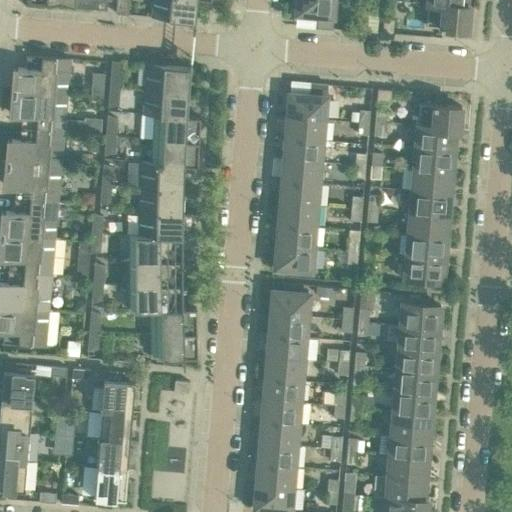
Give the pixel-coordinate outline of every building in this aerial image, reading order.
[(128,0),(116,0),(116,13),(128,14),(128,0)] [(195,21),(196,0),(152,0),(151,16),(195,21)] [(331,27),(333,0),(297,0),(296,12),(317,14),(316,26),(331,27)] [(378,9),(378,0),(368,0),(368,8),(378,9)] [(470,4),(466,4),(466,5),(428,2),(426,25),(468,28),(470,4)] [(382,32),(392,33),(393,19),(383,18),(382,32)] [(13,65),(16,90),(67,94),(70,58),(26,54),(25,66),(13,65)] [(109,85),(119,86),(121,87),(124,61),(112,60),(109,85)] [(146,63),(144,88),(188,91),(190,67),(146,63)] [(105,72),(93,71),(91,95),(103,96),(105,72)] [(290,92),(288,115),(324,118),(327,83),(311,82),(310,94),(290,92)] [(118,104),(119,86),(109,85),(108,105),(118,104)] [(187,115),(188,91),(144,88),(143,114),(154,114),(187,116),(187,115)] [(376,100),(390,101),(391,89),(377,88),(376,100)] [(64,130),(67,94),(16,90),(9,114),(21,115),(20,126),(64,130)] [(419,102),(417,125),(455,128),(455,129),(459,130),(461,106),(419,102)] [(376,108),(375,121),(385,122),(386,109),(376,108)] [(359,109),(358,121),(368,122),(369,110),(359,109)] [(107,114),(105,134),(115,135),(117,117),(107,114)] [(200,116),(187,115),(187,116),(154,114),(152,138),(193,140),(194,133),(199,133),(200,116)] [(322,140),(324,118),(288,115),(286,136),(322,140)] [(367,134),(368,122),(358,121),(357,133),(367,134)] [(383,135),(385,122),(375,121),(373,134),(383,135)] [(453,150),(455,129),(455,128),(417,125),(415,146),(453,150)] [(61,166),(64,130),(20,126),(19,137),(6,136),(10,162),(61,166)] [(114,152),(115,135),(105,134),(104,154),(114,152)] [(320,161),(322,140),(286,136),(284,158),(320,161)] [(193,147),(193,140),(152,138),(151,161),(151,162),(184,164),(197,165),(198,147),(193,147)] [(452,171),(453,150),(415,146),(413,168),(452,171)] [(372,151),(371,164),(381,165),(382,152),(372,151)] [(356,152),(355,164),(365,165),(366,153),(356,152)] [(318,183),(320,161),(284,158),(282,179),(318,183)] [(183,188),(184,164),(151,162),(151,161),(140,161),(139,186),(183,188)] [(58,202),(61,166),(10,162),(2,186),(15,187),(14,198),(58,202)] [(103,163),(101,183),(111,184),(113,167),(104,164),(104,163),(103,163)] [(364,177),(365,165),(355,164),(353,176),(364,177)] [(380,178),(381,165),(371,164),(370,177),(380,178)] [(450,193),(452,171),(413,168),(412,189),(450,193)] [(316,204),(318,183),(282,179),(280,201),(316,204)] [(110,201),(111,184),(101,183),(99,203),(110,201)] [(182,212),(183,188),(139,186),(138,211),(182,212)] [(448,214),(450,193),(412,189),(410,211),(448,214)] [(368,194),(367,207),(377,208),(378,195),(368,194)] [(352,195),(351,207),(361,208),(362,196),(352,195)] [(55,238),(58,202),(14,198),(13,209),(0,208),(4,233),(55,238)] [(314,226),(316,204),(280,201),(278,223),(314,226)] [(360,220),(361,208),(351,207),(350,219),(360,220)] [(376,221),(377,208),(367,207),(366,220),(376,221)] [(182,236),(182,212),(138,211),(138,234),(138,235),(182,236)] [(446,236),(448,214),(410,211),(408,232),(446,236)] [(102,215),(93,212),(91,232),(100,233),(102,215)] [(313,247),(314,226),(278,223),(277,244),(313,247)] [(98,250),(100,233),(91,232),(89,251),(95,250),(98,250)] [(444,257),(446,236),(408,232),(406,254),(444,257)] [(52,274),(55,238),(4,233),(0,245),(0,257),(9,258),(8,270),(52,274)] [(182,239),(182,236),(138,235),(138,234),(129,234),(129,260),(182,260),(182,253),(172,250),(176,236),(181,236),(181,239),(182,239)] [(348,238),(347,250),(357,251),(358,239),(348,238)] [(365,238),(364,250),(374,251),(375,238),(365,238)] [(311,270),(313,247),(277,244),(275,267),(311,270)] [(356,263),(357,251),(347,250),(346,262),(356,263)] [(372,264),(374,251),(364,250),(362,263),(372,264)] [(442,280),(444,257),(406,254),(404,277),(442,280)] [(182,263),(182,260),(129,260),(129,284),(182,284),(182,277),(172,274),(176,260),(181,260),(181,263),(182,263)] [(94,261),(93,281),(103,282),(104,265),(94,261)] [(0,305),(49,310),(52,274),(8,270),(7,281),(0,280),(0,305)] [(101,299),(103,282),(93,281),(91,301),(92,301),(101,299)] [(182,287),(182,284),(129,284),(129,309),(150,309),(150,308),(182,308),(182,307),(182,301),(173,299),(176,284),(181,284),(181,286),(182,287)] [(273,289),(271,312),(307,315),(309,292),(273,289)] [(402,301),(400,324),(438,327),(440,305),(402,301)] [(46,346),(49,310),(0,305),(0,329),(2,330),(1,342),(46,346)] [(342,306),(341,318),(352,319),(353,307),(342,306)] [(196,307),(182,307),(182,308),(150,308),(150,309),(150,333),(191,331),(191,324),(196,324),(196,307)] [(359,308),(358,320),(368,321),(369,308),(359,308)] [(90,310),(89,330),(99,330),(100,313),(90,310)] [(305,336),(307,315),(271,312),(269,333),(305,336)] [(351,331),(352,319),(341,318),(340,330),(351,331)] [(366,334),(368,321),(358,320),(356,333),(366,334)] [(436,349),(438,327),(400,324),(398,346),(436,349)] [(97,348),(99,330),(89,330),(87,349),(97,348)] [(192,338),(191,331),(150,333),(151,358),(183,356),(183,366),(184,366),(184,356),(197,356),(197,338),(192,338)] [(303,358),(305,336),(269,333),(267,355),(303,358)] [(434,370),(436,349),(398,346),(396,367),(434,370)] [(339,349),(338,361),(348,362),(349,350),(339,349)] [(355,351),(354,364),(364,364),(365,352),(355,351)] [(301,379),(303,358),(267,355),(265,376),(301,379)] [(347,374),(348,362),(338,361),(337,373),(347,374)] [(363,377),(364,364),(354,364),(353,376),(363,377)] [(66,366),(50,365),(49,374),(66,376),(66,366)] [(89,368),(72,367),(72,376),(88,378),(89,368)] [(433,392),(434,370),(396,367),(395,389),(433,392)] [(3,370),(0,400),(31,403),(34,373),(30,373),(30,369),(18,368),(18,371),(3,370)] [(94,386),(93,408),(101,408),(132,411),(134,381),(119,380),(120,377),(108,376),(108,379),(103,379),(103,387),(94,386)] [(299,401),(301,379),(265,376),(264,398),(299,401)] [(189,381),(174,379),(173,391),(188,392),(189,381)] [(431,413),(433,392),(395,389),(393,410),(431,413)] [(335,392),(334,404),(344,405),(345,393),(335,392)] [(351,394),(350,407),(360,407),(361,395),(351,394)] [(298,422),(299,401),(264,398),(262,419),(298,422)] [(0,428),(29,431),(31,403),(0,400),(0,403),(0,428)] [(343,417),(344,405),(334,404),(333,416),(343,417)] [(359,420),(360,407),(350,407),(349,419),(359,420)] [(129,440),(132,411),(101,408),(98,437),(129,440)] [(429,435),(431,413),(393,410),(391,432),(429,435)] [(64,434),(65,420),(56,419),(54,433),(64,434)] [(296,444),(298,422),(262,419),(260,441),(296,444)] [(74,421),(65,420),(64,434),(73,435),(74,421)] [(0,457),(26,460),(29,431),(0,428),(0,457)] [(429,435),(391,432),(389,453),(427,456),(429,435)] [(62,448),(64,434),(54,433),(53,448),(62,448)] [(72,449),(73,435),(64,434),(62,448),(72,449)] [(331,435),(330,447),(341,448),(342,436),(331,435)] [(127,469),(129,440),(98,437),(96,466),(127,469)] [(348,437),(346,450),(356,450),(358,438),(348,437)] [(294,465),(296,444),(260,441),(258,462),(294,465)] [(339,460),(341,448),(330,447),(329,459),(339,460)] [(355,463),(356,450),(346,450),(345,462),(355,463)] [(425,478),(427,456),(389,453),(387,475),(425,478)] [(24,488),(26,460),(0,457),(0,487),(25,490),(25,488),(24,488)] [(292,487),(294,465),(258,462),(256,484),(292,487)] [(125,497),(127,469),(96,466),(94,494),(93,494),(93,496),(125,498),(125,497)] [(423,499),(424,498),(425,478),(387,475),(385,496),(423,499)] [(328,478),(327,490),(337,491),(338,479),(328,478)] [(344,480),(343,493),(353,494),(354,481),(344,480)] [(289,511),(292,487),(256,484),(254,507),(274,508),(274,511),(289,511)] [(336,503),(337,491),(327,490),(326,502),(336,503)] [(39,500),(55,502),(56,492),(39,491),(39,500)] [(61,502),(77,504),(78,494),(62,493),(61,502)] [(353,494),(343,493),(341,511),(354,511),(356,494),(353,494)] [(426,511),(428,499),(424,498),(423,499),(385,496),(384,511),(426,511)]
